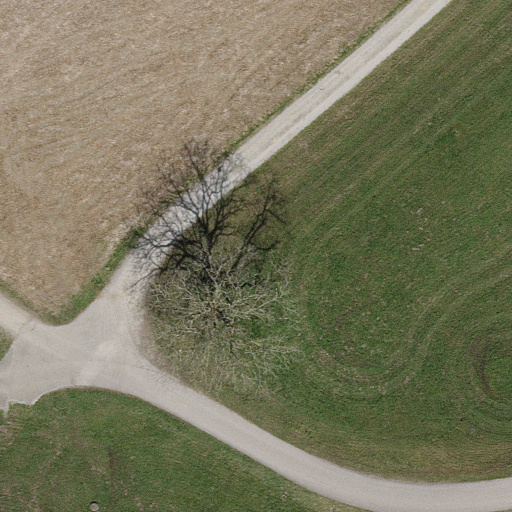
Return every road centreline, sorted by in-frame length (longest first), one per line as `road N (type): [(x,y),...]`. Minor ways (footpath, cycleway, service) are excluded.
road 1 (track): [(433,0),(176,216),(91,352)]
road 2 (track): [(91,352),(333,486),(413,501),(511,494)]
